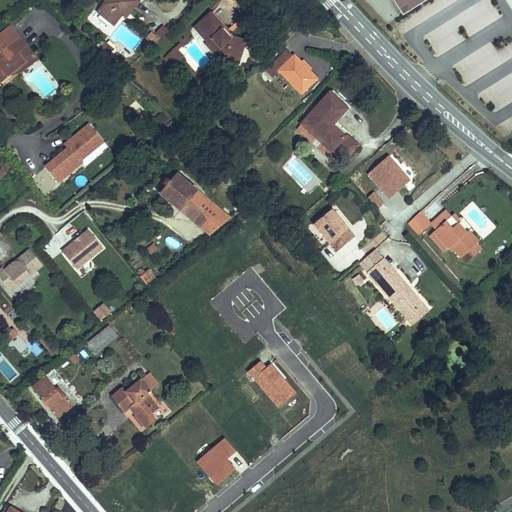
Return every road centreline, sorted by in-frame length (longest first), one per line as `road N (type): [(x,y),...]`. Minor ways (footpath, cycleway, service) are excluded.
road 1 (residential): [(208,511),(323,408),(247,305)]
road 2 (secondary): [(511,165),(416,91),(327,0)]
road 3 (unknown): [(486,145),(400,221),(391,240)]
road 4 (unclassified): [(89,511),(0,410)]
